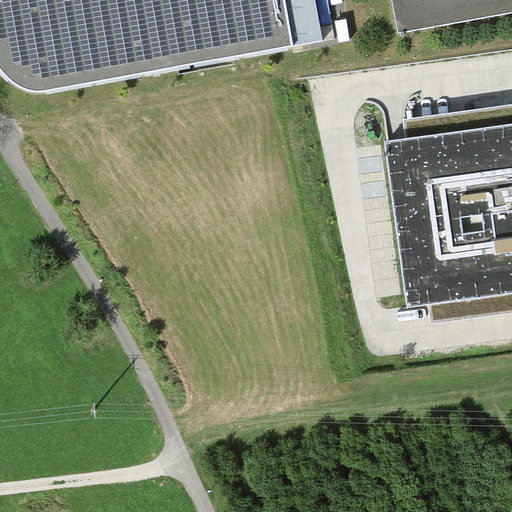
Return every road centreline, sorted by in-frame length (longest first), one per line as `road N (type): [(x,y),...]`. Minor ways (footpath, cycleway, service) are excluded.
road 1 (track): [(4,140),(66,122),(511,60)]
road 2 (residential): [(202,511),(105,303),(0,132)]
road 3 (track): [(176,464),(0,486)]
